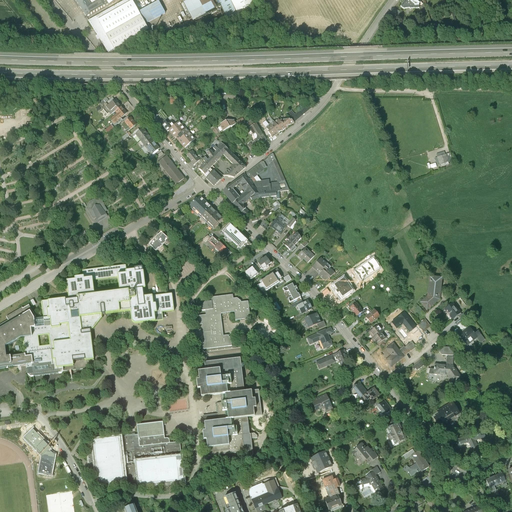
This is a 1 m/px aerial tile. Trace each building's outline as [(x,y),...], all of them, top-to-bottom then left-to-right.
[(75,0),(88,18),(116,0),(75,0)] [(131,0),(125,0),(90,21),(109,54),(149,30),(131,0)] [(202,7),(205,12),(216,7),(212,0),(187,0),(184,2),(190,13),(202,7)] [(257,5),(254,0),(218,0),(228,19),(257,5)] [(414,4),(407,0),(406,0),(401,7),(403,9),(409,8),(409,9),(414,9),(414,4)] [(407,0),(414,4),(414,9),(419,8),(418,5),(420,2),(417,0),(407,0)] [(165,13),(158,1),(139,12),(145,24),(165,13)] [(120,107),(115,101),(106,109),(111,115),(114,112),(120,107)] [(311,108),(308,104),(295,115),(291,111),(287,114),(292,120),(294,123),(311,108)] [(126,114),(120,107),(114,112),(116,114),(109,120),(112,123),(113,125),(124,115),(126,114)] [(34,110),(20,110),(21,126),(34,126),(34,110)] [(126,117),(124,115),(113,125),(112,123),(111,125),(113,128),(126,117)] [(131,118),(122,125),(128,132),(136,125),(131,118)] [(242,118),(234,122),(235,125),(237,128),(245,124),(242,118)] [(167,132),(169,130),(175,125),(172,122),(172,123),(169,120),(164,124),(162,125),(167,132)] [(282,132),(286,128),(282,123),(281,123),(280,121),(279,120),(276,120),(274,122),(281,131),(282,132)] [(281,120),(280,121),(281,123),(282,123),(286,128),(290,125),(291,126),(294,123),(292,120),(291,120),(289,120),(281,120)] [(222,132),(229,128),(231,128),(235,125),(234,122),(234,121),(227,121),(226,122),(220,125),(221,127),(220,128),(222,132)] [(273,121),(269,125),(273,129),(277,134),(281,131),(274,122),(273,121)] [(179,122),(175,125),(169,130),(172,134),(182,126),(181,126),(182,125),(180,123),(179,123),(179,122)] [(266,141),(256,124),(249,128),(253,135),(256,140),(247,147),(252,152),(254,150),(266,141)] [(272,139),(277,134),(273,129),(269,125),(266,128),(269,132),(268,133),(271,137),(272,139)] [(175,138),(176,137),(185,130),(184,129),(185,129),(183,126),(182,127),(182,126),(172,134),(175,138)] [(148,134),(144,128),(140,131),(136,134),(140,140),(148,134)] [(185,129),(185,130),(176,137),(179,141),(188,133),(188,132),(186,129),(186,130),(185,129)] [(179,141),(182,144),(191,137),(188,133),(179,141)] [(153,139),(148,134),(140,140),(145,146),(153,139)] [(194,140),(191,137),(182,144),(185,148),(194,140)] [(160,148),(153,139),(145,146),(152,154),(160,148)] [(215,147),(217,148),(221,144),(216,140),(212,144),(215,147)] [(221,144),(217,148),(223,155),(223,156),(228,151),(221,144)] [(205,163),(205,164),(210,169),(214,165),(217,161),(221,157),(223,155),(217,148),(215,147),(213,149),(216,152),(213,155),(211,152),(207,154),(210,159),(208,161),(206,158),(203,160),(205,163)] [(228,151),(223,156),(228,161),(233,156),(228,151)] [(199,161),(192,152),(187,156),(192,162),(191,163),(194,166),(199,161)] [(256,191),(258,194),(259,194),(279,192),(289,191),(273,154),(273,153),(271,152),(266,156),(277,183),(269,184),(268,180),(260,181),(256,176),(266,167),(263,161),(261,161),(244,175),(256,191)] [(436,155),(439,165),(452,161),(450,153),(444,155),(444,152),(436,155)] [(169,175),(176,169),(177,168),(173,164),(172,164),(166,156),(160,161),(163,165),(163,167),(169,175)] [(238,161),(233,156),(228,161),(234,166),(238,161)] [(245,168),(238,161),(234,166),(223,176),(224,177),(234,178),(245,168)] [(205,164),(199,170),(207,177),(213,172),(210,169),(205,164)] [(176,169),(169,175),(177,184),(184,179),(176,169)] [(409,173),(407,170),(405,170),(404,169),(402,170),(403,172),(401,173),(404,178),(411,174),(410,172),(409,173)] [(207,177),(206,179),(214,186),(221,179),(213,172),(207,177)] [(242,205),(250,198),(255,195),(258,194),(256,191),(244,175),(233,184),(231,185),(229,186),(222,192),(232,204),(233,203),(237,208),(241,213),(245,209),(242,205)] [(255,195),(250,198),(252,201),(259,198),(263,198),(269,198),(276,197),(276,200),(280,200),(279,192),(259,194),(258,194),(255,195)] [(202,216),(211,208),(200,197),(197,200),(196,199),(189,206),(192,209),(193,207),(202,216)] [(89,205),(89,208),(98,221),(111,213),(104,199),(99,198),(95,199),(92,201),(89,205)] [(211,208),(202,216),(205,219),(204,220),(210,225),(211,224),(214,227),(222,219),(211,208)] [(183,217),(179,209),(173,213),(179,219),(183,217)] [(280,215),(270,227),(275,231),(285,218),(280,215)] [(288,220),(285,218),(275,231),(280,235),(287,226),(290,222),(288,220)] [(293,219),(290,222),(287,226),(290,228),(294,222),(295,221),(293,219)] [(268,225),(263,221),(260,225),(264,229),(268,225)] [(163,228),(159,224),(155,228),(159,232),(163,228)] [(229,224),(222,231),(237,246),(240,249),(243,245),(247,241),(229,224)] [(158,236),(155,239),(162,245),(165,242),(164,242),(166,239),(161,234),(158,236)] [(287,243),(285,246),(290,250),(294,246),(298,242),(301,239),(297,234),(292,237),(293,238),(289,243),(288,243),(287,243)] [(213,236),(208,241),(215,249),(225,259),(231,253),(221,243),(220,243),(213,236)] [(159,248),(162,245),(155,239),(152,242),(153,242),(150,245),(156,250),(158,247),(159,248)] [(305,249),(298,256),(301,259),(302,258),(308,263),(314,257),(305,249)] [(266,257),(258,263),(258,264),(262,268),(264,271),(269,267),(268,266),(272,263),(269,260),(268,261),(266,257)] [(313,267),(319,273),(322,270),(325,272),(328,268),(330,266),(321,258),(313,267)] [(380,269),(374,259),(355,272),(362,282),(380,269)] [(85,276),(69,278),(72,298),(68,298),(44,300),(46,318),(42,318),(39,318),(31,304),(0,322),(0,369),(29,366),(30,375),(34,377),(57,375),(64,374),(67,371),(67,370),(66,369),(72,368),(97,366),(95,336),(95,331),(100,324),(105,317),(109,316),(134,313),(135,322),(139,325),(159,323),(159,321),(166,321),(166,312),(167,312),(176,311),(174,294),(148,297),(147,292),(147,290),(148,290),(146,267),(137,268),(138,270),(134,270),(130,271),(129,264),(85,271),(85,276)] [(253,267),(245,273),(250,280),(258,274),(257,273),(253,267)] [(322,270),(319,273),(318,275),(325,282),(334,273),(328,268),(325,272),(322,270)] [(273,273),(260,282),(261,284),(257,286),(262,291),(263,293),(266,291),(279,282),(279,283),(283,281),(281,278),(283,277),(277,269),(272,272),(273,273)] [(344,278),(332,287),(341,301),(354,292),(344,278)] [(429,296),(420,303),(426,311),(439,300),(441,279),(431,278),(429,296)] [(287,292),(288,291),(289,292),(289,293),(288,293),(288,294),(288,295),(289,295),(289,296),(290,296),(291,296),(291,297),(288,299),(290,303),(300,298),(297,291),(297,292),(296,290),(297,289),(296,287),(295,287),(293,284),(282,289),(283,291),(287,292)] [(223,334),(226,334),(225,321),(224,313),(228,312),(236,311),(238,319),(253,318),(252,306),(251,301),(251,300),(244,301),(239,297),(236,297),(236,294),(214,296),(215,300),(207,301),(204,305),(205,310),(208,310),(208,314),(202,315),(203,324),(205,323),(206,335),(204,336),(204,337),(223,334)] [(303,303),(297,306),(301,314),(311,309),(307,301),(303,303)] [(461,314),(453,303),(445,310),(453,320),(458,316),(461,314)] [(356,304),(349,309),(356,317),(363,312),(356,304)] [(374,311),(366,317),(370,323),(379,317),(374,311)] [(462,315),(461,314),(458,316),(462,322),(464,320),(469,317),(465,312),(462,315)] [(398,318),(393,323),(397,328),(402,323),(409,333),(415,328),(404,313),(398,318)] [(317,314),(305,319),(309,328),(317,325),(321,323),(317,314)] [(462,322),(458,326),(463,332),(467,329),(463,323),(465,322),(464,320),(462,322)] [(321,323),(317,325),(319,330),(326,327),(323,321),(321,323)] [(425,321),(418,326),(423,331),(429,326),(425,321)] [(373,329),(369,332),(374,338),(372,339),(372,340),(381,333),(382,332),(380,329),(381,328),(378,325),(373,329)] [(469,327),(467,329),(463,332),(461,334),(462,335),(460,337),(466,344),(468,342),(469,343),(476,338),(477,337),(475,334),(469,327)] [(312,336),(307,338),(310,345),(320,341),(325,352),(333,348),(327,336),(333,333),(330,328),(320,333),(320,332),(312,336)] [(477,332),(475,334),(477,337),(476,338),(479,342),(483,339),(477,332)] [(381,333),(372,340),(377,346),(384,340),(386,338),(384,335),(383,336),(381,333)] [(223,334),(204,337),(204,341),(202,341),(203,350),(232,346),(231,338),(229,338),(229,337),(228,336),(223,336),(223,334)] [(402,349),(399,351),(403,357),(410,351),(411,352),(416,348),(411,342),(404,347),(401,349),(402,349)] [(392,357),(386,361),(391,367),(394,364),(401,360),(403,357),(399,351),(393,344),(386,349),(392,357)] [(442,355),(453,356),(453,352),(452,352),(449,349),(449,348),(443,348),(443,349),(439,352),(442,355)] [(344,350),(318,362),(321,369),(326,366),(335,362),(333,358),(337,356),(341,366),(349,363),(345,354),(346,354),(344,350)] [(211,361),(204,362),(205,370),(198,371),(199,380),(196,380),(197,389),(200,388),(201,397),(220,395),(221,399),(221,403),(215,404),(216,412),(217,412),(218,418),(218,421),(204,422),(205,431),(202,431),(204,440),(206,440),(208,456),(230,454),(248,451),(249,458),(251,457),(253,455),(251,441),(251,439),(257,438),(257,436),(254,434),(249,434),(247,417),(262,416),(259,390),(244,392),(240,357),(211,360),(211,361)] [(424,365),(421,361),(414,366),(417,371),(424,365)] [(446,366),(435,365),(434,368),(434,370),(433,375),(447,375),(453,384),(461,378),(453,366),(446,366)] [(353,388),(351,390),(354,394),(356,392),(365,403),(371,398),(373,401),(380,395),(374,388),(367,393),(359,383),(353,388)] [(326,395),(312,401),(316,411),(322,408),(325,408),(326,412),(332,409),(330,403),(331,402),(329,398),(328,399),(326,395)] [(384,402),(377,407),(381,412),(379,414),(383,419),(386,416),(387,418),(397,413),(393,407),(390,410),(386,405),(387,404),(384,402)] [(452,403),(438,412),(440,415),(434,419),(439,426),(459,414),(452,403)] [(100,439),(91,440),(94,456),(88,456),(88,465),(89,472),(95,471),(97,486),(137,482),(138,487),(184,482),(180,442),(170,443),(169,441),(168,440),(167,439),(165,439),(162,422),(137,425),(138,435),(134,436),(100,439)] [(387,428),(390,435),(387,436),(389,442),(391,441),(393,445),(406,439),(402,430),(403,429),(400,422),(387,428)] [(24,439),(42,457),(39,474),(51,476),(55,455),(53,454),(49,451),(51,449),(33,430),(24,439)] [(485,441),(483,433),(472,436),(475,441),(481,439),(482,442),(485,441)] [(472,436),(456,440),(458,448),(462,447),(461,445),(468,443),(473,453),(479,450),(475,441),(472,436)] [(358,448),(353,452),(354,453),(353,453),(353,454),(355,457),(356,457),(356,456),(360,461),(356,464),(359,467),(362,464),(363,462),(366,460),(369,463),(376,457),(371,450),(368,450),(367,449),(366,448),(365,448),(362,445),(361,445),(358,446),(358,448)] [(412,450),(403,456),(405,460),(412,455),(414,453),(412,450)] [(414,453),(412,455),(418,465),(411,469),(406,466),(403,470),(407,473),(408,472),(411,476),(421,470),(422,471),(429,467),(419,451),(414,453)] [(325,452),(311,458),(317,473),(332,466),(325,452)] [(371,471),(372,473),(373,473),(375,476),(380,473),(377,467),(371,471)] [(361,481),(356,482),(357,488),(362,486),(362,485),(370,483),(376,493),(383,489),(375,476),(373,473),(372,473),(366,477),(366,479),(361,480),(361,481)] [(501,474),(494,478),(498,486),(505,483),(501,474)] [(329,498),(325,499),(327,505),(326,505),(328,510),(343,505),(339,496),(336,488),(340,487),(337,480),(334,481),(332,477),(322,481),(329,498)] [(494,478),(485,482),(489,490),(498,486),(494,478)] [(277,490),(273,481),(262,485),(262,484),(251,489),(250,490),(249,491),(249,493),(249,495),(255,508),(256,508),(256,511),(264,511),(266,510),(263,505),(275,500),(275,501),(282,498),(278,490),(277,490)] [(299,511),(296,505),(280,511),(279,511),(242,511),(235,493),(224,498),(224,503),(225,507),(227,510),(225,511),(299,511)]
